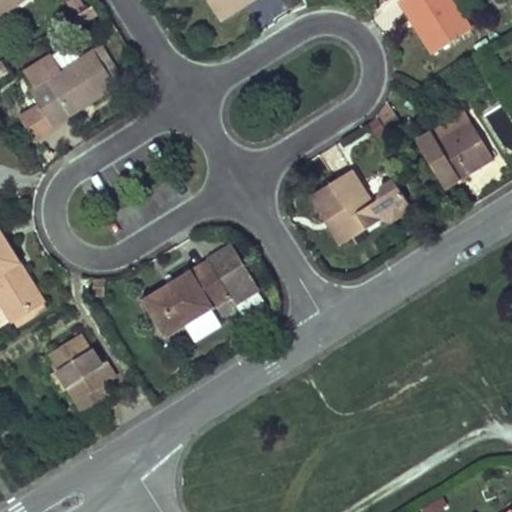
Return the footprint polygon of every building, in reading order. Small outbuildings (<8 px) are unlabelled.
[(242,0),(243,2),(246,0),(186,0),(203,27),(224,15),(219,7),(231,0),(242,0)] [(224,15),(243,2),(242,0),(231,0),(219,7),(224,15)] [(451,40),(426,0),(399,0),(381,11),(413,63),(451,40)] [(89,97),(67,61),(35,81),(26,66),(0,82),(0,83),(9,98),(3,101),(13,116),(26,137),(89,97)] [(0,134),(8,148),(26,137),(13,116),(0,123),(0,134)] [(472,169),(443,122),(392,153),(420,200),(472,169)] [(467,175),(473,184),(498,168),(492,159),(467,175)] [(353,212),(334,180),(288,207),(318,257),(365,229),(374,230),(376,220),(389,211),(377,191),(366,197),(363,205),(353,212)] [(392,218),(389,211),(376,220),(374,230),(392,218)] [(233,304),(206,259),(183,272),(205,308),(210,317),(233,304)] [(205,308),(183,272),(119,310),(140,346),(205,308)] [(0,317),(11,311),(0,291),(0,317)] [(73,399),(78,396),(68,380),(48,348),(16,368),(41,408),(38,410),(50,430),(80,412),(73,399)] [(68,380),(78,396),(85,392),(75,375),(68,380)]
